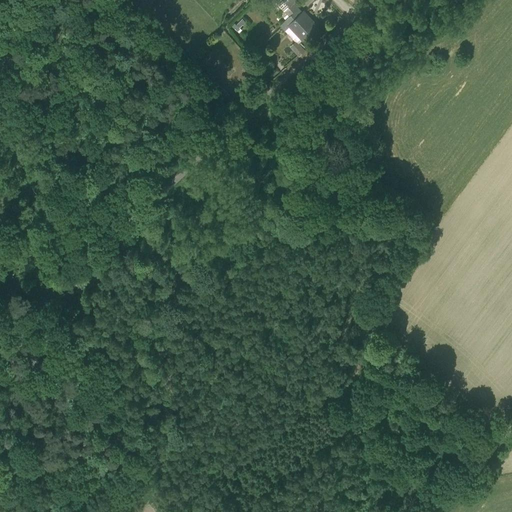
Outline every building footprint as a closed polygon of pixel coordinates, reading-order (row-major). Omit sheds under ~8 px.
[(313,21),(329,12),(323,1),(307,10),(313,21)] [(294,3),(290,6),(284,11),(290,17),(299,8),(294,3)] [(299,8),(290,17),(294,21),(303,13),(299,8)] [(317,27),(303,12),(303,13),(294,21),(289,25),(303,40),(317,27)] [(290,17),(283,23),(287,28),(289,25),(294,21),(290,17)] [(297,41),(300,38),(288,26),(285,30),(297,41)] [(270,61),(259,49),(253,55),(264,67),(270,61)]
